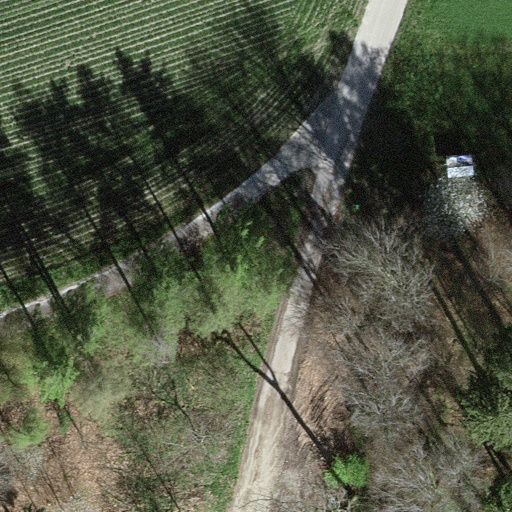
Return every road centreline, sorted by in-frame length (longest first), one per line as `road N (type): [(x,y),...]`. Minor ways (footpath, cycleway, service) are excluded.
road 1 (track): [(249,511),(327,193),(390,0)]
road 2 (track): [(361,70),(216,220),(81,299),(0,326)]
